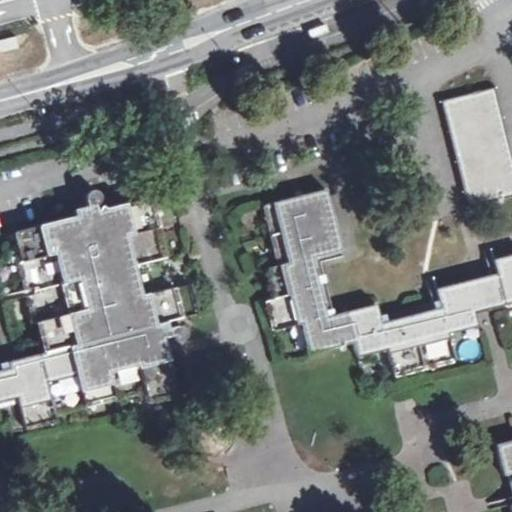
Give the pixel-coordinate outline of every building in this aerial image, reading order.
[(325,23),(305,31),(308,40),(329,32),(325,23)] [(17,34),(0,38),(0,52),(20,48),(17,34)] [(466,208),(511,197),(511,167),(493,89),(440,102),(466,208)] [(324,190),(263,206),(278,266),(265,269),(273,300),(265,302),(272,331),(299,325),(308,355),(353,345),(356,358),(385,350),(393,377),(453,361),(446,335),(478,327),(474,313),(511,303),(511,255),(492,260),(495,274),(435,290),(439,308),(380,322),(375,304),(326,317),(310,257),(339,250),(324,190)] [(84,199),(90,197),(93,205),(96,202),(98,197),(94,192),(90,191),(84,194),(84,199)] [(0,399),(18,395),(26,428),(55,421),(53,414),(143,392),(145,402),(178,394),(169,361),(164,339),(171,336),(174,341),(179,341),(184,339),(185,333),(182,328),(176,327),(172,328),(170,319),(195,313),(188,286),(169,291),(160,258),(163,258),(148,199),(128,204),(41,226),(15,232),(22,262),(18,263),(34,324),(37,323),(44,353),(0,363),(0,399)] [(511,511),(511,440),(495,445),(502,476),(511,473),(511,504),(509,505),(511,511)]
